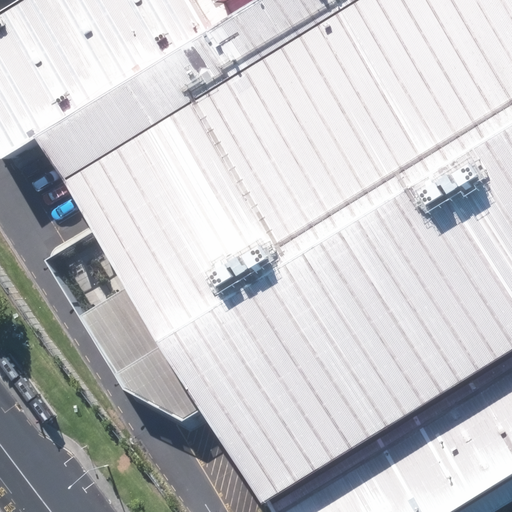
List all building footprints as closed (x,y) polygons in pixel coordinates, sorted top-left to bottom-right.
[(54,136),(281,497),(511,355),(511,0),(275,0),(226,30),(206,0),(32,0),(0,20),(0,123),(21,158),(54,136)] [(12,355),(6,359),(20,379),(27,374),(12,355)] [(511,355),(281,497),(289,511),(463,511),(511,482),(511,355)] [(27,376),(21,380),(35,400),(42,395),(27,376)] [(43,397),(37,401),(51,421),(57,417),(43,397)]
